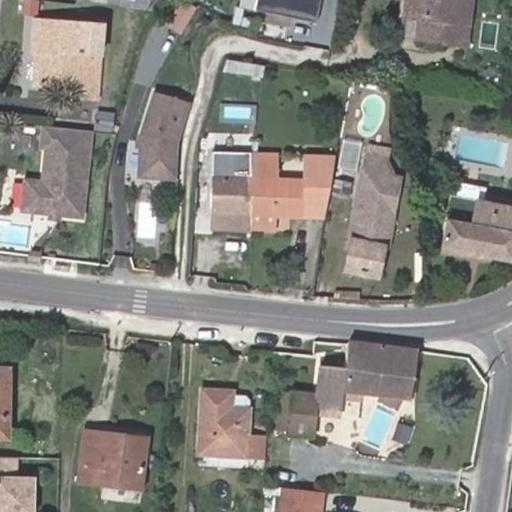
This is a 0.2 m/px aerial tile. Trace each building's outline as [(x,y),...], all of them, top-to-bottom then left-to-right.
[(71,0),(71,3),(147,13),(148,0),(71,0)] [(169,0),(148,0),(147,13),(156,14),(169,0)] [(178,0),(166,26),(183,34),(196,6),(183,0),(178,0)] [(320,18),(322,0),(241,0),(241,6),(320,18)] [(406,0),(405,15),(420,17),(417,38),(437,40),(440,18),(469,22),(471,0),(406,0)] [(29,51),(32,51),(39,51),(37,86),(80,88),(80,95),(96,96),(99,53),(100,21),(74,20),(30,18),(29,51)] [(466,44),(469,22),(440,18),(437,40),(466,44)] [(30,85),(37,86),(39,51),(32,51),(30,85)] [(181,180),(186,96),(143,94),(139,178),(181,180)] [(45,149),(43,183),(26,182),(23,214),(52,216),(61,217),(84,219),(89,152),(45,149)] [(250,156),(212,155),(211,184),(211,211),(211,213),(214,213),(213,228),(248,229),(248,214),(249,191),(249,178),(250,156)] [(324,217),(334,158),(303,158),(301,193),(249,191),(248,214),(252,214),(252,228),(277,230),(278,215),(324,217)] [(388,247),(401,178),(364,170),(363,173),(348,170),(345,188),(360,191),(345,270),(377,276),(382,246),(388,247)] [(211,211),(211,184),(196,184),(194,211),(211,211)] [(511,205),(473,199),(469,221),(445,216),(440,245),(511,258),(511,205)] [(139,201),(137,236),(154,237),(157,202),(139,201)] [(317,394),(292,392),(288,432),(312,435),(314,413),(339,415),(341,392),(409,399),(414,350),(349,342),(346,369),(320,366),(317,394)] [(265,457),(266,440),(247,439),(249,400),(243,397),(232,396),(232,392),(202,390),(199,453),(265,457)] [(275,431),(288,432),(292,392),(279,391),(275,431)] [(141,486),(145,437),(85,431),(80,480),(141,486)] [(0,509),(13,510),(13,511),(33,511),(34,476),(14,475),(14,455),(0,454),(0,509)] [(319,511),(322,492),(282,487),(279,511),(319,511)]
